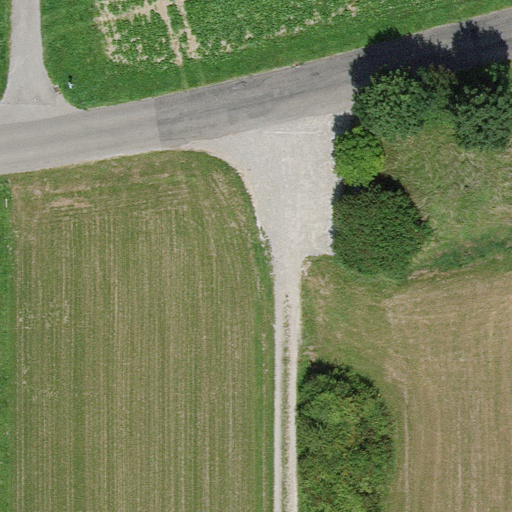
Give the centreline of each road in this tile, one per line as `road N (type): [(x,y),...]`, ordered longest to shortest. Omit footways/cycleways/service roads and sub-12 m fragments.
road 1 (unclassified): [(0,144),(295,97),(511,44)]
road 2 (track): [(295,97),(294,511)]
road 3 (track): [(31,141),(36,0)]
